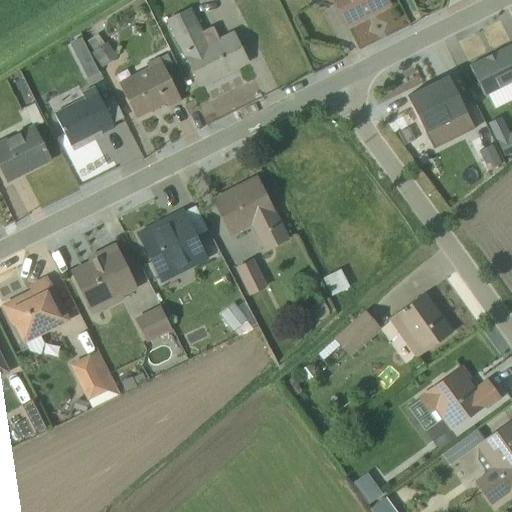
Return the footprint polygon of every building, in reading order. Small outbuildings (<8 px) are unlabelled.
[(330,0),(345,28),(364,19),(387,8),(383,0),(330,0)] [(165,19),(198,86),(248,62),(232,29),(216,37),(212,28),(202,33),(189,7),(165,19)] [(101,66),(114,56),(96,33),(83,43),(101,66)] [(83,76),(95,73),(84,36),(72,40),(83,76)] [(511,50),(510,46),(468,67),(483,97),(486,96),(493,110),(511,101),(511,84),(511,83),(511,82),(511,50)] [(165,109),(179,102),(160,64),(118,85),(135,120),(164,106),(165,109)] [(423,90),(405,98),(432,151),(472,130),(446,78),(432,85),(433,87),(423,91),(423,90)] [(113,128),(93,87),(79,94),(82,99),(52,114),(68,146),(97,131),(99,135),(113,128)] [(0,170),(5,182),(49,161),(31,123),(0,138),(0,170)] [(475,141),(483,158),(492,153),(484,136),(475,141)] [(500,159),(504,164),(510,160),(511,154),(511,153),(511,143),(502,141),(500,159)] [(253,180),(212,200),(231,238),(248,230),(259,252),(283,241),(272,218),(253,180)] [(162,288),(208,265),(183,214),(136,237),(162,288)] [(90,316),(137,293),(118,253),(71,276),(90,316)] [(234,266),(247,294),(266,286),(253,257),(234,266)] [(331,295),(349,287),(340,268),(322,276),(331,295)] [(50,285),(1,310),(20,348),(69,324),(50,285)] [(450,335),(422,295),(386,319),(414,360),(450,335)] [(220,313),(240,335),(253,324),(232,302),(220,313)] [(143,342),(171,330),(160,305),(132,316),(143,342)] [(88,405),(113,393),(95,356),(70,368),(88,405)] [(0,357),(0,378),(8,374),(3,363),(0,357)] [(433,425),(440,420),(449,433),(496,400),(484,384),(475,390),(460,369),(415,400),(433,425)] [(25,419),(14,423),(18,437),(44,428),(33,398),(19,403),(25,419)] [(483,425),(488,432),(511,416),(511,411),(509,408),(483,425)] [(490,507),(511,490),(511,421),(511,420),(470,451),(486,473),(472,483),(490,507)] [(449,460),(485,438),(479,428),(443,450),(449,460)] [(367,504),(384,494),(369,471),(353,481),(367,504)] [(367,507),(370,511),(396,511),(386,495),(367,507)]
